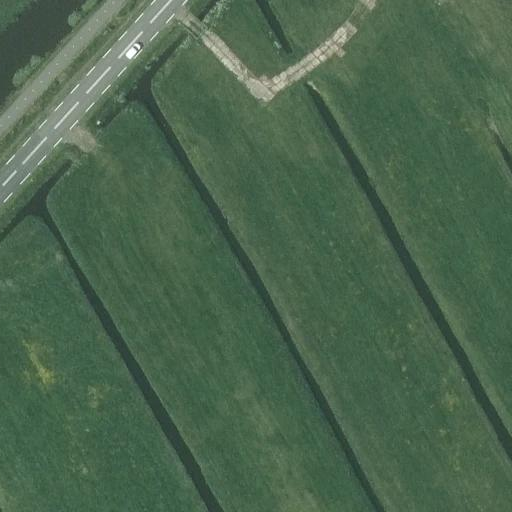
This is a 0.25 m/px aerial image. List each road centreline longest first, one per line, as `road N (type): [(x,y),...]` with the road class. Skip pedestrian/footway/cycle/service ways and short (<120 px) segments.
road 1 (track): [(168,2),(262,94),(344,33),(369,0)]
road 2 (primary): [(0,188),(171,0)]
